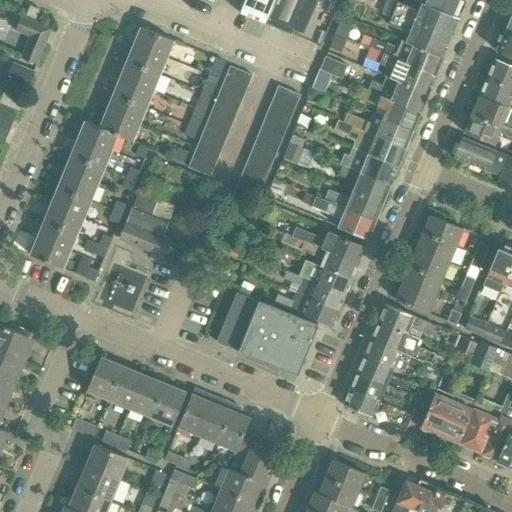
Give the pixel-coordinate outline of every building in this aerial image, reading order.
[(291,34),(293,30),(305,0),(244,0),(239,13),(291,34)] [(388,0),(386,0),(383,7),(452,36),(458,20),(451,17),(421,4),(418,12),(402,5),(388,0)] [(412,0),(421,4),(451,17),(457,0),(412,0)] [(30,6),(26,16),(36,20),(40,10),(30,6)] [(383,7),(380,14),(391,18),(389,24),(409,32),(407,36),(405,40),(402,39),(401,41),(405,42),(413,46),(443,58),(445,52),(452,36),(383,7)] [(15,31),(29,37),(20,58),(33,63),(46,30),(20,20),(15,31)] [(335,34),(347,39),(352,27),(340,22),(335,34)] [(136,44),(168,57),(175,41),(142,27),(136,44)] [(511,35),(505,33),(498,52),(511,58),(511,35)] [(347,39),(335,34),(329,47),(341,52),(347,39)] [(373,39),(370,47),(384,53),(383,54),(435,76),(442,58),(443,58),(413,46),(405,42),(401,41),(398,48),(387,43),(387,44),(373,39)] [(168,57),(136,44),(129,60),(161,74),(168,57)] [(370,47),(365,57),(380,63),(388,67),(384,76),(386,77),(397,82),(428,94),(435,76),(383,54),(384,53),(370,47)] [(320,70),(342,79),(347,66),(326,57),(320,70)] [(216,58),(209,75),(219,79),(226,62),(216,58)] [(161,74),(129,60),(122,77),(154,90),(161,74)] [(511,67),(494,60),(486,78),(511,88),(511,67)] [(28,89),(35,72),(13,62),(5,79),(28,89)] [(252,76),(229,67),(225,78),(247,87),(252,76)] [(209,75),(202,92),(212,96),(219,79),(209,75)] [(154,90),(122,77),(115,93),(147,107),(154,90)] [(368,90),(368,91),(420,113),(428,94),(397,82),(386,77),(383,85),(372,80),(368,90)] [(220,89),(243,98),(247,87),(225,78),(220,89)] [(511,88),(486,78),(479,95),(509,107),(511,100),(511,88)] [(301,96),(278,86),(274,98),(297,107),(301,96)] [(359,86),(355,96),(375,104),(386,109),(382,118),(413,131),(420,113),(368,91),(368,90),(359,86)] [(216,101),(238,110),(243,98),(220,89),(216,101)] [(202,92),(196,108),(205,112),(212,96),(202,92)] [(108,110),(141,123),(147,107),(115,93),(108,110)] [(479,95),(471,114),(511,130),(511,111),(508,110),(509,107),(479,95)] [(297,107),(274,98),(269,109),(292,118),(297,107)] [(211,112),(234,121),(238,110),(216,101),(211,112)] [(0,144),(2,145),(8,131),(16,111),(0,104),(0,144)] [(302,115),(301,115),(297,125),(307,129),(314,109),(306,106),(302,115)] [(196,108),(189,125),(198,129),(205,112),(196,108)] [(292,118),(269,109),(265,120),(287,130),(292,118)] [(108,110),(101,126),(118,134),(133,140),(141,123),(108,110)] [(207,123),(229,132),(234,121),(211,112),(207,123)] [(344,122),(406,148),(413,131),(382,118),(373,113),(369,123),(367,122),(360,119),(347,114),(344,122)] [(464,133),(493,145),(497,135),(511,141),(511,130),(471,114),(464,133)] [(101,126),(85,120),(78,137),(111,151),(118,134),(101,126)] [(260,132),(283,141),(287,130),(265,120),(260,132)] [(339,120),(335,130),(347,135),(346,138),(354,141),(354,143),(352,148),(367,154),(367,155),(398,167),(406,148),(344,122),(339,120)] [(202,135),(225,144),(229,132),(207,123),(202,135)] [(189,125),(184,136),(194,140),(198,129),(189,125)] [(283,141),(260,132),(255,143),(278,152),(283,141)] [(198,146),(220,155),(225,144),(202,135),(198,146)] [(305,140),(293,135),(289,144),(301,149),(302,148),(305,140)] [(71,154),(104,167),(111,151),(78,137),(71,154)] [(487,171),(500,177),(499,179),(511,184),(511,158),(462,138),(454,158),(487,172),(487,171)] [(251,155),(273,164),(278,152),(255,143),(251,155)] [(140,144),(135,155),(145,159),(150,148),(140,144)] [(301,149),(289,144),(283,158),(299,164),(305,150),(302,148),(301,149)] [(193,157),(216,166),(220,155),(198,146),(193,157)] [(343,156),(340,164),(344,165),(343,167),(390,186),(398,167),(367,155),(367,154),(352,148),(349,158),(343,156)] [(179,149),(174,159),(184,163),(188,153),(179,149)] [(64,170),(97,184),(104,167),(71,154),(64,170)] [(246,166),(269,175),(273,164),(251,155),(246,166)] [(189,168),(211,177),(216,166),(193,157),(189,168)] [(241,177),(264,187),(269,175),(246,166),(241,177)] [(126,176),(137,180),(140,172),(130,167),(126,176)] [(342,171),(339,176),(344,178),(356,183),(352,191),(383,204),(390,186),(343,167),(342,171)] [(97,184),(64,170),(57,187),(90,201),(97,184)] [(137,180),(126,176),(122,187),(132,192),(137,180)] [(237,189),(259,198),(264,187),(241,177),(237,189)] [(150,181),(144,194),(155,199),(161,186),(150,181)] [(50,204),(83,218),(90,201),(57,187),(50,204)] [(325,200),(325,201),(375,222),(383,204),(352,191),(349,198),(329,190),(325,200)] [(140,193),(134,208),(152,216),(159,200),(155,199),(144,194),(140,193)] [(316,197),(312,207),(325,212),(330,214),(341,219),(337,228),(368,240),(375,222),(325,201),(325,200),(316,197)] [(113,210),(122,214),(126,205),(116,201),(113,210)] [(43,221),(76,235),(83,218),(50,204),(43,221)] [(134,208),(127,223),(146,231),(164,238),(170,223),(152,216),(134,208)] [(122,214),(113,210),(108,221),(118,225),(122,214)] [(423,233),(456,247),(464,230),(430,216),(423,233)] [(36,238),(69,252),(76,235),(43,221),(36,238)] [(127,223),(121,240),(163,257),(170,241),(164,238),(146,231),(127,223)] [(292,236),(358,264),(364,248),(333,235),(326,232),(322,230),(319,237),(296,227),(292,236)] [(274,228),(270,236),(312,254),(312,255),(323,260),(320,267),(351,280),(358,264),(292,236),(274,228)] [(473,246),(477,232),(464,228),(461,242),(473,246)] [(416,250),(449,264),(456,247),(423,233),(416,250)] [(99,244),(109,248),(113,238),(103,234),(99,244)] [(29,255),(62,269),(69,252),(36,238),(29,255)] [(109,248),(99,244),(95,254),(105,258),(109,248)] [(475,255),(484,259),(489,248),(480,244),(475,255)] [(484,284),(483,286),(500,293),(504,285),(511,265),(511,249),(501,244),(486,278),(484,284)] [(408,267),(442,281),(449,264),(416,250),(408,267)] [(470,266),(479,270),(484,259),(475,255),(470,266)] [(138,311),(146,272),(119,266),(115,286),(105,284),(101,303),(138,311)] [(89,267),(85,278),(95,281),(99,271),(89,267)] [(302,277),(302,278),(344,295),(351,280),(320,267),(316,275),(305,270),(302,277)] [(401,284),(435,298),(442,281),(408,267),(401,284)] [(286,271),(283,278),(299,285),(298,287),(296,293),(338,310),(344,295),(302,278),(302,277),(286,271)] [(460,289),(469,292),(474,280),(465,276),(460,289)] [(394,300),(428,315),(435,298),(401,284),(394,300)] [(469,292),(460,289),(456,299),(465,303),(469,292)] [(215,343),(238,352),(296,376),(316,325),(258,302),(236,293),(215,343)] [(278,295),(274,304),(317,323),(318,323),(331,328),(338,310),(296,293),(292,301),(278,295)] [(385,304),(378,321),(402,331),(419,338),(422,331),(433,336),(437,326),(385,304)] [(452,311),(447,322),(456,326),(461,314),(452,311)] [(466,326),(464,330),(482,337),(487,324),(483,322),(469,316),(466,326)] [(378,321),(370,339),(411,356),(442,368),(446,358),(416,346),(419,338),(402,331),(378,321)] [(487,324),(482,337),(501,345),(507,332),(487,324)] [(0,452),(8,433),(0,429),(0,422),(36,335),(13,325),(11,331),(0,326),(0,452)] [(511,334),(507,332),(501,345),(511,349),(511,334)] [(404,371),(411,356),(370,339),(364,354),(394,367),(404,371)] [(479,342),(470,364),(488,372),(497,350),(479,342)] [(511,355),(497,350),(488,372),(489,372),(489,370),(511,379),(511,355)] [(416,395),(420,387),(391,375),(394,367),(364,354),(357,370),(413,394),(416,395)] [(100,358),(86,390),(108,399),(121,367),(100,358)] [(128,408),(142,375),(121,367),(108,399),(128,408)] [(380,401),(383,393),(423,410),(427,400),(416,395),(413,394),(357,370),(350,387),(380,401)] [(438,375),(423,370),(419,379),(434,385),(438,375)] [(142,375),(128,408),(150,417),(164,384),(142,375)] [(172,425),(185,393),(164,384),(150,417),(172,425)] [(343,405),(407,431),(415,434),(421,417),(380,401),(350,387),(343,405)] [(193,388),(178,425),(197,433),(212,396),(193,388)] [(434,394),(421,426),(438,434),(452,401),(434,394)] [(438,434),(447,437),(445,440),(456,444),(457,441),(458,442),(475,402),(455,394),(452,401),(438,434)] [(490,438),(487,437),(480,454),(497,462),(511,425),(511,407),(508,406),(511,396),(507,394),(502,408),(495,423),(497,424),(490,438)] [(212,396),(197,433),(216,441),(232,404),(212,396)] [(475,402),(458,442),(457,445),(480,454),(487,437),(490,438),(497,424),(495,423),(502,408),(477,397),(475,402)] [(232,404),(216,441),(235,449),(243,431),(248,418),(237,413),(239,407),(232,404)] [(71,430),(83,435),(84,434),(93,437),(97,426),(75,418),(71,430)] [(511,425),(497,462),(511,468),(511,425)] [(112,447),(117,435),(105,431),(101,442),(112,447)] [(233,454),(246,459),(240,474),(267,485),(271,475),(264,472),(276,444),(243,431),(235,449),(233,454)] [(117,435),(112,447),(126,452),(131,441),(117,435)] [(95,445),(89,458),(86,466),(119,479),(127,459),(95,445)] [(144,458),(143,460),(156,465),(160,453),(148,448),(144,458)] [(176,466),(179,457),(168,452),(164,461),(176,466)] [(187,470),(191,462),(179,457),(176,466),(187,470)] [(326,477),(358,491),(365,474),(332,461),(326,477)] [(86,466),(83,473),(77,487),(110,501),(119,479),(86,466)] [(267,485),(240,474),(229,469),(221,489),(259,505),(267,485)] [(156,470),(150,483),(161,487),(166,474),(156,470)] [(181,484),(185,475),(173,470),(169,479),(181,484)] [(193,489),(197,480),(185,475),(181,484),(193,489)] [(319,493),(351,507),(358,491),(326,477),(319,493)] [(406,481),(397,502),(418,511),(426,511),(437,487),(420,480),(418,486),(406,481)] [(165,489),(174,493),(177,487),(168,483),(165,489)] [(77,487),(72,500),(68,508),(77,511),(104,511),(110,501),(77,487)] [(437,487),(426,511),(459,511),(465,499),(437,487)] [(376,498),(385,502),(389,492),(380,488),(376,498)] [(174,493),(165,489),(158,506),(167,510),(174,493)] [(213,509),(219,511),(255,511),(259,505),(221,489),(213,509)] [(351,507),(319,493),(314,491),(307,508),(315,511),(343,511),(346,506),(351,508),(351,507)] [(147,492),(138,511),(150,511),(157,496),(147,492)] [(371,510),(376,511),(380,511),(385,502),(376,498),(371,510)] [(465,499),(459,511),(492,511),(493,511),(465,499)] [(418,511),(397,502),(393,511),(418,511)]
